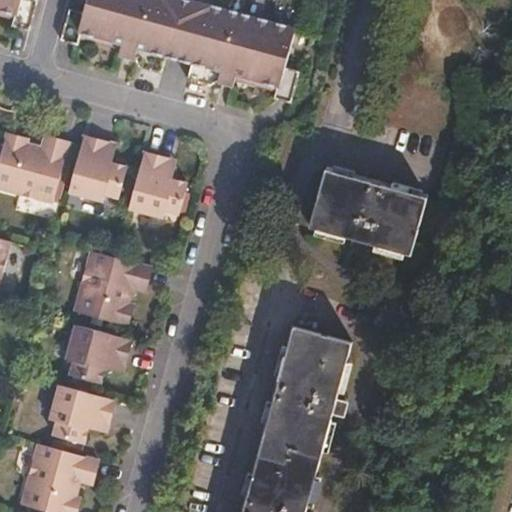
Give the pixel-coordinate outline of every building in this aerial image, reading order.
[(28,38),(37,6),(23,1),(23,0),(0,0),(0,15),(21,22),(17,36),(28,38)] [(294,106),(301,81),(277,74),(288,37),(164,0),(89,0),(84,18),(70,14),(61,47),(78,52),(81,40),(122,52),(119,64),(132,69),(136,76),(158,82),(162,65),(194,73),(189,91),(211,98),(220,94),(233,98),(236,85),(280,97),(278,102),(294,106)] [(24,140),(6,136),(0,156),(0,190),(52,204),(68,144),(53,140),(50,152),(23,145),(24,140)] [(111,144),(85,137),(70,192),(106,203),(107,196),(121,199),(130,168),(117,165),(117,161),(109,158),(111,144)] [(170,160),(144,152),(129,209),(166,220),(168,213),(180,215),(189,185),(174,181),(175,176),(167,173),(170,160)] [(426,192),(326,161),(309,217),(410,247),(426,192)] [(0,278),(9,244),(0,241),(0,278)] [(148,288),(153,270),(115,259),(93,253),(77,313),(130,328),(134,310),(130,309),(136,285),(148,288)] [(350,335),(293,317),(232,511),(307,511),(308,507),(299,503),(328,404),(338,407),(342,394),(332,390),(350,335)] [(126,368),(132,343),(78,328),(68,365),(73,366),(69,380),(101,388),(104,372),(110,373),(112,365),(126,368)] [(108,430),(116,403),(61,389),(51,425),(56,425),(53,439),(83,447),(87,434),(92,435),(94,427),(108,430)] [(95,482),(100,463),(39,447),(23,507),(39,511),(80,511),(83,502),(77,501),(83,478),(95,482)]
